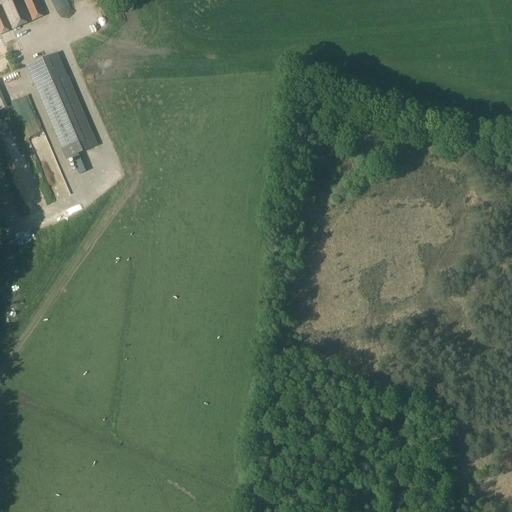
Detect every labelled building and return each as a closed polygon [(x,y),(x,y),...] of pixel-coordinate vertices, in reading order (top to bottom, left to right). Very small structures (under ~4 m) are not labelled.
[(0,0),(0,35),(46,16),(38,0),(0,0)] [(95,146),(57,52),(27,65),(65,158),(95,146)] [(0,88),(2,98),(13,96),(11,85),(0,87),(0,88)] [(42,138),(27,104),(30,103),(26,94),(5,103),(11,118),(17,115),(30,144),(42,138)] [(22,201),(24,207),(32,204),(30,198),(22,201)]
